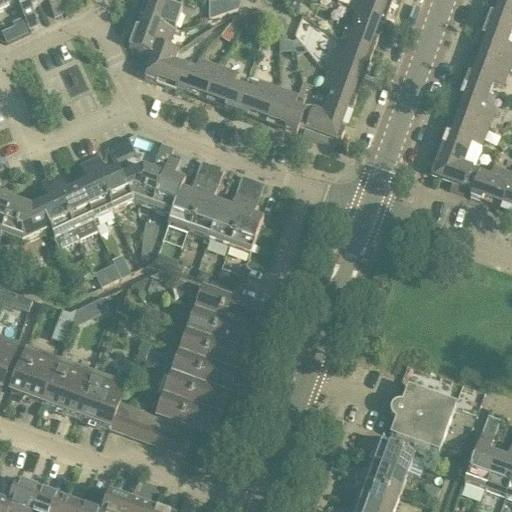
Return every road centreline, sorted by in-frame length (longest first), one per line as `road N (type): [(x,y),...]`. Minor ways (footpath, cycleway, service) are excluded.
road 1 (tertiary): [(255,511),(370,209)]
road 2 (tertiary): [(370,209),(444,0)]
road 3 (residential): [(196,491),(0,426)]
road 4 (residential): [(310,187),(130,118)]
road 5 (residential): [(130,118),(31,160),(0,86)]
road 6 (residential): [(511,262),(370,209)]
road 7 (residential): [(310,187),(264,312)]
